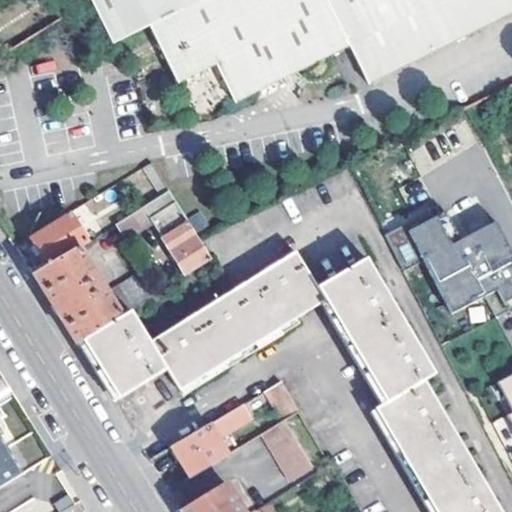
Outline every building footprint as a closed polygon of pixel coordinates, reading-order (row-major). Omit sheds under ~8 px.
[(511,0),(87,0),(108,42),(143,25),(171,82),(210,64),(229,102),(301,68),(343,48),(361,85),(511,12),(511,0)] [(149,164),(141,168),(160,198),(167,193),(149,164)] [(347,169),(354,183),(365,178),(358,164),(347,169)] [(125,219),(132,232),(149,221),(185,278),(211,262),(196,239),(167,193),(160,198),(125,219)] [(444,213),(434,219),(449,247),(459,242),(444,213)] [(87,244),(68,214),(30,239),(48,269),(79,250),(87,244)] [(417,218),(383,237),(402,273),(422,263),(450,316),(484,298),(495,319),(511,309),(511,256),(494,223),(459,242),(449,247),(434,219),(421,226),(417,218)] [(48,269),(34,277),(36,281),(54,311),(76,346),(81,342),(122,317),(106,293),(79,250),(48,269)] [(172,329),(149,343),(130,312),(122,317),(81,342),(101,373),(117,399),(166,370),(179,391),(295,321),(319,307),(323,304),(384,406),(377,409),(372,413),(430,511),(499,511),(486,490),(460,447),(432,400),(422,383),(432,377),(414,347),(381,290),(365,262),(315,290),(294,255),(272,269),(216,303),(172,329)] [(159,295),(144,270),(106,293),(122,317),(130,312),(159,295)] [(323,304),(319,307),(377,409),(384,406),(323,304)] [(295,321),(179,391),(183,397),(299,327),(295,321)] [(511,375),(496,384),(511,413),(505,416),(511,429),(511,375)] [(8,387),(2,378),(0,379),(0,405),(15,396),(8,387)] [(259,416),(268,431),(282,422),(296,413),(279,385),(262,396),(270,409),(259,416)] [(171,449),(189,479),(226,457),(217,442),(250,421),(243,408),(208,429),(207,427),(171,449)] [(430,511),(372,413),(368,415),(423,511),(430,511)] [(261,435),(288,481),(310,469),(282,422),(268,431),(261,435)] [(0,491),(21,479),(4,452),(8,450),(1,439),(4,437),(0,430),(0,491)] [(240,511),(225,487),(181,511),(240,511)] [(51,508),(53,511),(68,511),(73,509),(67,499),(51,508)]
